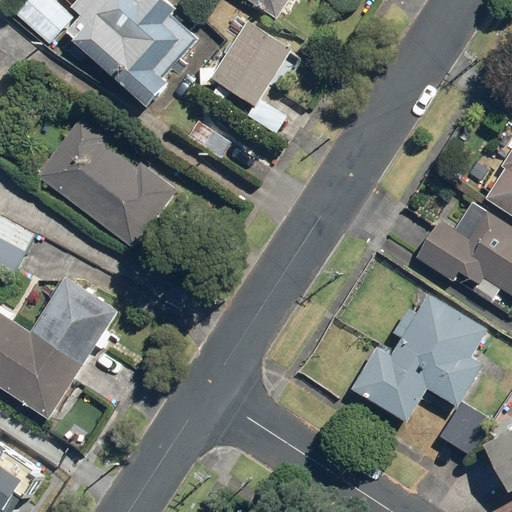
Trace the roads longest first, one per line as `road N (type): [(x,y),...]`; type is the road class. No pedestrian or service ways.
road 1 (tertiary): [(206,390),(460,0)]
road 2 (residential): [(206,390),(389,511)]
road 3 (tertiary): [(127,511),(206,390)]
